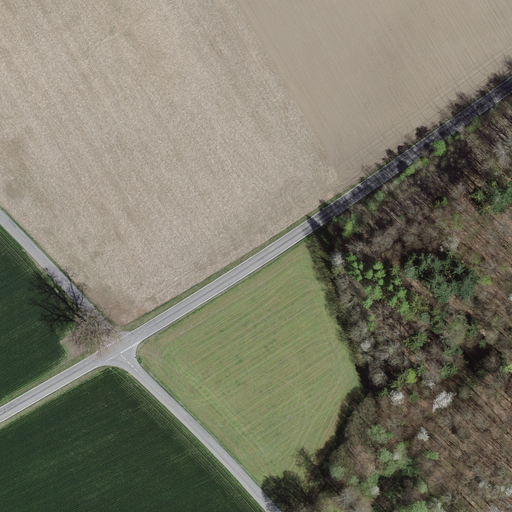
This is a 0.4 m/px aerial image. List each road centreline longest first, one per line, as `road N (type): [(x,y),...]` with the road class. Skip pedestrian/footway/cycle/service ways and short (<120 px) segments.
road 1 (tertiary): [(511,85),(281,248),(116,348)]
road 2 (tertiary): [(116,348),(274,511)]
road 3 (track): [(480,375),(360,511)]
road 4 (tertiary): [(0,216),(116,348)]
road 5 (tertiary): [(116,348),(0,415)]
